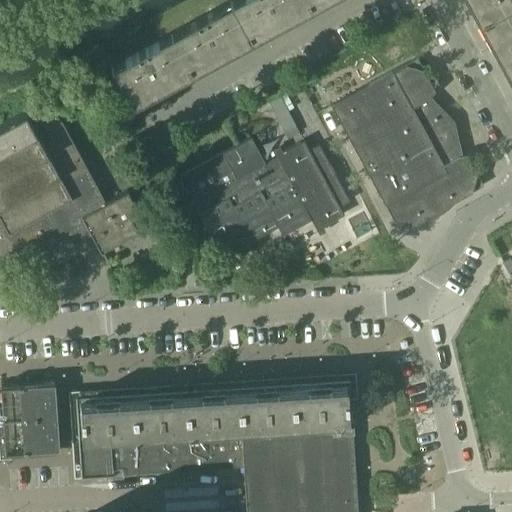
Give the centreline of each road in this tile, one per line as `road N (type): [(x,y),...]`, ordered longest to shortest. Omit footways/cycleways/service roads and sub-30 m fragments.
road 1 (residential): [(0,328),(384,305),(412,310)]
road 2 (residential): [(143,118),(365,0)]
road 3 (residential): [(412,310),(461,500)]
road 4 (residential): [(173,511),(172,497),(0,503)]
road 5 (residential): [(511,141),(436,0)]
road 6 (residential): [(412,310),(473,212),(511,190)]
